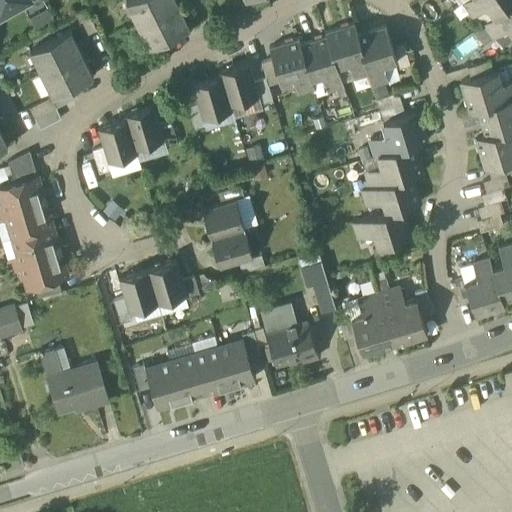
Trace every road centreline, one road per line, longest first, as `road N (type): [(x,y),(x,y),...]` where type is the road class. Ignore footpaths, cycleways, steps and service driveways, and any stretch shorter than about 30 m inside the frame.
road 1 (residential): [(301,0),(100,100),(71,130),(67,199),(92,256),(126,257),(183,238)]
road 2 (residential): [(465,354),(438,284),(436,237),(456,138),(409,25),(379,0)]
road 3 (residential): [(299,403),(0,494)]
road 4 (residential): [(465,354),(299,403)]
